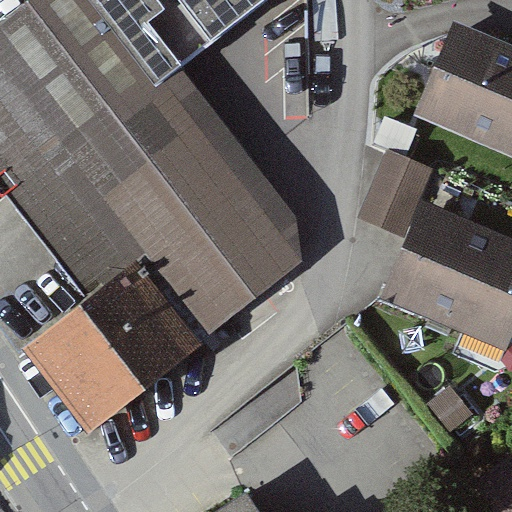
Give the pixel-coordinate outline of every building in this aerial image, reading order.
[(43,0),(0,33),(0,148),(109,289),(136,268),(195,346),(214,332),(213,331),(298,264),(232,176),(309,116),(307,0),(43,0)] [(511,58),(458,35),(426,110),(511,146),(511,58)] [(511,249),(426,214),(392,294),(495,337),(511,299),(511,298),(511,249)] [(195,346),(136,268),(109,289),(31,350),(90,429),(195,346)] [(511,511),(511,457),(479,482),(501,511),(511,511)] [(257,511),(247,496),(222,511),(257,511)]
